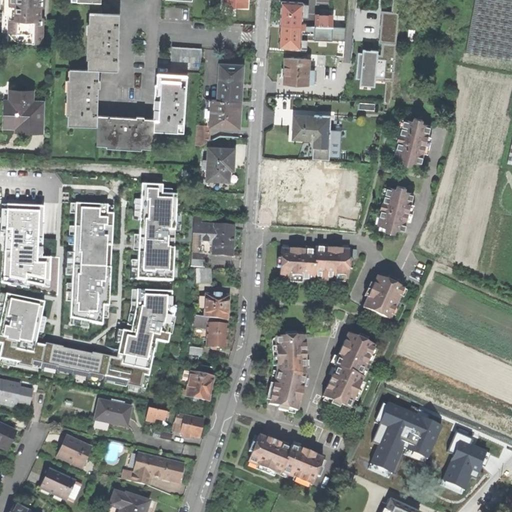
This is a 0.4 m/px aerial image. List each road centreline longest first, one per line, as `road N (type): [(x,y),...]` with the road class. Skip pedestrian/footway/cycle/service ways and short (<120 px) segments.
road 1 (residential): [(264,38),(250,329),(193,511)]
road 2 (residential): [(130,29),(126,71),(110,90),(109,108),(149,110),(154,31)]
